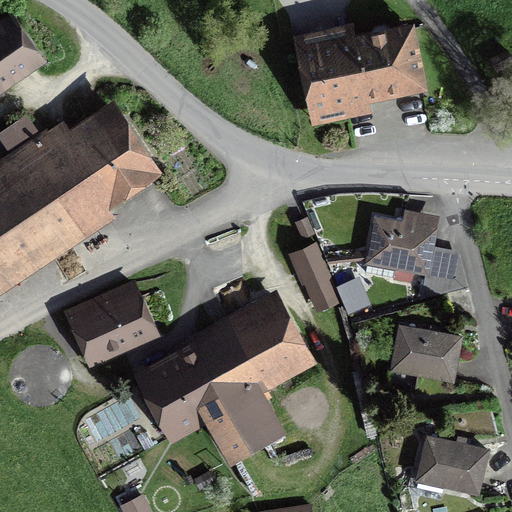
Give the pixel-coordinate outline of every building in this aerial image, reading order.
[(0,85),(38,59),(9,17),(0,22),(0,85)] [(347,35),(296,46),(313,121),(363,109),(361,98),(419,86),(406,30),(349,43),(347,35)] [(501,46),(483,57),(491,69),(508,58),(501,46)] [(0,154),(0,291),(117,214),(109,203),(164,166),(115,92),(69,122),(64,115),(49,126),(47,124),(39,129),(27,111),(0,129),(0,134),(9,148),(0,154)] [(402,217),(374,212),(368,248),(365,258),(365,260),(363,260),(361,269),(395,275),(394,279),(412,282),(414,269),(426,272),(421,298),(468,285),(459,248),(435,244),(440,212),(405,205),(402,217)] [(307,214),(295,219),(303,237),(315,232),(307,214)] [(317,238),(289,250),(303,283),(306,282),(317,310),(320,309),(322,313),(340,306),(338,301),(340,300),(332,279),(334,278),(317,238)] [(365,258),(368,248),(354,248),(355,252),(327,255),(327,260),(365,258)] [(337,283),(348,312),(372,303),(361,273),(359,274),(353,259),(332,267),(338,283),(337,283)] [(136,276),(65,307),(90,364),(161,333),(136,276)] [(195,336),(133,370),(172,441),(208,421),(229,459),(287,428),(270,398),(274,396),(269,388),(318,361),(276,286),(193,332),(195,336)] [(463,331),(399,320),(391,368),(455,379),(463,331)] [(136,434),(145,448),(154,443),(145,429),(136,434)] [(457,437),(426,431),(416,478),(418,479),(416,492),(442,497),(444,484),(480,491),(490,444),(467,439),(468,433),(458,430),(457,437)] [(217,480),(211,468),(194,477),(200,489),(217,480)] [(188,482),(194,479),(190,472),(184,476),(188,482)] [(154,511),(143,491),(121,503),(125,511),(154,511)] [(312,511),(312,501),(259,507),(259,511),(312,511)]
